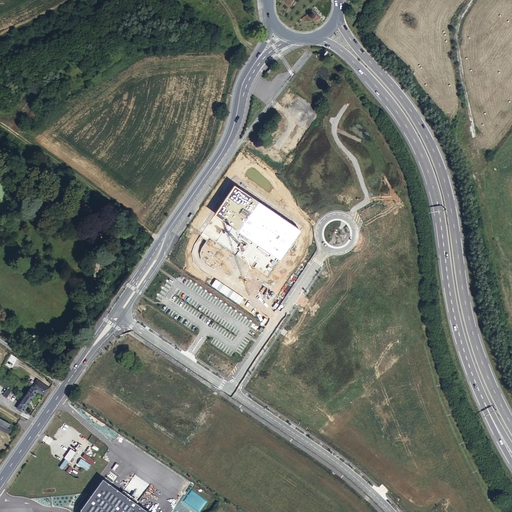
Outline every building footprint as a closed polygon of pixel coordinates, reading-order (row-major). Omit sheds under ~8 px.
[(323,67),(313,59),(301,74),(309,81),(313,84),(317,79),(319,81),(321,78),(317,75),(319,72),(323,67)] [(322,77),(321,78),(319,81),(325,85),(329,88),(337,73),(331,70),(326,80),(322,77)] [(329,88),(331,90),(339,75),(337,73),(329,88)] [(301,74),(292,87),(296,90),(301,83),(305,86),(306,85),(309,81),(301,74)] [(301,83),(296,90),(299,92),(300,92),(301,93),(305,89),(303,87),(305,86),(301,83)] [(290,104),(305,114),(308,110),(317,116),(320,112),(305,100),(302,98),(298,94),(290,104)] [(305,114),(298,126),(300,127),(307,132),(312,125),(317,116),(308,110),(305,114)] [(307,132),(300,127),(287,146),(282,153),(289,158),(294,151),(307,132)] [(231,183),(232,181),(233,181),(228,177),(221,186),(226,190),(231,183)] [(255,197),(256,196),(248,190),(245,194),(253,200),(254,199),(255,197)] [(247,211),(253,203),(248,199),(242,207),(247,211)] [(255,205),(253,203),(247,211),(249,213),(255,205)] [(50,389),(49,388),(37,381),(33,387),(32,387),(17,408),(23,412),(38,391),(45,396),(45,395),(50,389)] [(0,428),(7,433),(12,424),(0,417),(0,428)] [(68,463),(74,454),(77,456),(82,450),(80,448),(82,445),(78,443),(65,461),(68,463)] [(103,455),(91,447),(89,451),(100,458),(103,455)] [(87,452),(83,458),(94,465),(98,459),(87,452)] [(150,511),(103,478),(81,508),(80,511),(150,511)]
